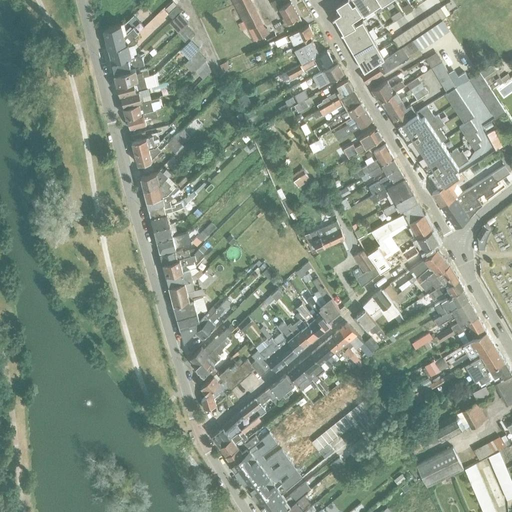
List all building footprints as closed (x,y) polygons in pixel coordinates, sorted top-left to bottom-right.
[(232,0),(243,21),(238,23),(242,30),(247,27),(254,41),(268,33),(251,0),(232,0)] [(275,10),(279,8),(274,0),(270,2),(275,10)] [(362,12),(354,0),(342,0),(336,4),(341,11),(333,16),(342,32),(356,24),(352,19),(362,12)] [(354,0),(362,12),(364,14),(373,8),(367,0),(354,0)] [(367,0),(373,8),(382,2),(380,0),(367,0)] [(173,19),(180,12),(182,10),(173,1),(166,8),(170,12),(169,13),(173,19)] [(291,1),(280,8),(284,17),(282,18),(285,22),(282,24),(280,21),(274,24),(280,33),(302,19),(300,16),(291,1)] [(409,3),(402,7),(406,13),(413,8),(409,3)] [(444,4),(393,38),(399,47),(447,16),(446,15),(450,13),(444,4)] [(373,8),(364,14),(367,18),(375,13),(373,8)] [(399,10),(391,15),(395,20),(403,15),(399,10)] [(180,12),(173,19),(169,22),(179,32),(186,25),(189,22),(180,12)] [(128,42),(135,36),(139,32),(138,31),(144,25),(134,15),(125,22),(104,27),(109,47),(128,42)] [(413,39),(420,48),(420,49),(450,30),(443,19),(413,39)] [(356,24),(342,32),(347,42),(368,30),(363,20),(356,24)] [(297,47),(313,39),(310,35),(313,33),(309,24),(269,42),(270,45),(273,43),(275,46),(277,45),(278,46),(292,38),(294,42),(291,43),(294,48),(297,47)] [(186,25),(179,32),(177,33),(186,43),(190,39),(195,34),(186,25)] [(368,30),(347,42),(353,51),(373,39),(368,30)] [(275,32),(266,37),(268,41),(277,36),(275,32)] [(128,42),(109,47),(112,60),(135,55),(138,52),(137,52),(135,43),(138,40),(135,36),(128,42)] [(190,39),(186,43),(180,49),(190,58),(198,50),(200,48),(190,39)] [(313,39),(297,47),(303,59),(299,61),(298,59),(283,67),(286,71),(320,53),(313,39)] [(373,39),(353,51),(358,61),(379,49),(373,39)] [(383,59),(378,63),(380,67),(384,72),(385,74),(388,71),(388,70),(420,48),(413,39),(384,58),(383,59)] [(156,45),(143,57),(148,61),(160,50),(156,45)] [(320,53),(286,71),(281,74),(284,80),(291,77),(291,78),(304,71),(303,70),(315,63),(317,62),(322,71),(338,62),(336,57),(332,59),(327,49),(320,53)] [(291,49),(282,54),(284,58),(286,58),(294,54),(291,49)] [(379,49),(358,61),(364,71),(370,68),(378,63),(383,59),(384,58),(379,49)] [(198,50),(190,58),(184,64),(193,72),(196,70),(206,60),(207,58),(198,50)] [(135,55),(112,60),(115,71),(136,65),(145,63),(143,56),(138,52),(135,55)] [(136,65),(115,71),(118,81),(153,74),(157,70),(171,57),(168,53),(149,70),(148,67),(137,70),(136,65)] [(206,60),(196,70),(203,78),(211,70),(206,60)] [(227,61),(220,64),(227,79),(232,77),(228,68),(230,67),(227,61)] [(435,72),(445,66),(442,61),(432,67),(435,72)] [(338,62),(322,71),(313,76),(319,87),(330,81),(330,80),(344,72),(338,62)] [(378,63),(370,68),(376,78),(384,72),(380,67),(378,63)] [(445,66),(435,72),(438,77),(448,71),(445,66)] [(448,71),(451,76),(454,81),(457,86),(470,78),(465,70),(458,74),(455,67),(448,71)] [(370,68),(364,71),(361,74),(367,83),(376,78),(370,68)] [(153,74),(118,81),(121,93),(122,93),(157,84),(160,83),(157,70),(153,74)] [(448,71),(438,77),(441,82),(451,76),(448,71)] [(480,72),(470,79),(496,117),(506,110),(480,72)] [(508,73),(501,78),(503,81),(510,76),(508,73)] [(298,76),(286,82),(289,88),(301,82),(298,76)] [(410,88),(412,91),(423,84),(417,76),(407,83),(410,88)] [(451,76),(441,82),(444,87),(454,81),(451,76)] [(320,108),(354,88),(348,78),(337,84),(340,89),(322,99),(323,100),(317,104),(320,108)] [(382,101),(397,90),(405,85),(402,80),(391,85),(388,80),(372,89),(379,102),(382,101)] [(157,84),(122,93),(123,98),(122,99),(123,103),(125,104),(125,105),(152,97),(150,92),(170,87),(169,81),(160,83),(157,84)] [(454,81),(444,87),(447,92),(456,87),(457,86),(454,81)] [(423,84),(412,91),(417,99),(428,92),(423,84)] [(456,87),(447,92),(446,93),(465,122),(460,125),(475,149),(481,146),(478,141),(481,139),(476,131),(478,130),(470,118),(474,115),(456,87)] [(354,88),(320,108),(313,112),(316,117),(323,113),(324,115),(331,110),(333,113),(346,106),(348,108),(361,100),(354,88)] [(298,102),(305,98),(309,96),(305,89),(294,95),(298,102)] [(397,90),(382,101),(387,108),(402,98),(397,90)] [(152,97),(125,105),(124,105),(128,115),(156,108),(162,106),(159,96),(152,97)] [(286,102),(279,107),(281,111),(289,107),(288,106),(296,102),(293,96),(285,100),(286,102)] [(402,98),(387,108),(394,119),(413,107),(411,103),(407,106),(405,103),(409,100),(405,96),(402,98)] [(305,98),(298,102),(295,104),(298,112),(309,105),(305,98)] [(361,100),(348,108),(332,118),(334,121),(329,124),(331,128),(354,114),(365,107),(361,100)] [(417,112),(398,124),(409,141),(442,119),(438,113),(435,115),(428,105),(417,112)] [(365,107),(354,114),(358,121),(350,126),(348,123),(343,126),(343,125),(333,132),(338,139),(372,119),(365,107)] [(413,107),(394,119),(398,124),(417,112),(413,107)] [(156,108),(128,115),(129,120),(128,121),(129,125),(131,125),(131,127),(147,123),(145,117),(152,115),(152,117),(158,115),(156,108)] [(241,111),(236,114),(239,120),(244,118),(241,111)] [(197,116),(167,144),(176,154),(184,146),(182,144),(204,124),(197,116)] [(249,117),(246,118),(248,121),(247,122),(250,128),(250,129),(255,126),(251,119),(249,117)] [(442,119),(409,141),(419,156),(442,139),(447,136),(439,125),(444,122),(442,119)] [(353,142),(344,148),(349,157),(383,138),(377,127),(360,136),(363,142),(355,146),(353,142)] [(495,130),(503,145),(508,142),(500,127),(495,130)] [(503,145),(495,130),(494,129),(487,133),(496,150),(503,146),(503,145)] [(148,130),(131,134),(132,140),(135,151),(156,145),(160,141),(158,131),(149,133),(148,130)] [(156,145),(135,151),(138,162),(138,163),(140,169),(151,163),(150,159),(162,148),(161,148),(168,141),(164,137),(160,141),(156,145)] [(319,138),(310,143),(314,151),(323,146),(319,138)] [(442,139),(419,156),(435,181),(455,168),(469,159),(462,149),(460,151),(457,146),(450,151),(442,139)] [(378,157),(357,170),(361,176),(394,157),(386,143),(374,150),(378,157)] [(511,160),(507,153),(501,157),(505,164),(509,170),(511,168),(511,160)] [(394,157),(361,176),(363,180),(371,176),(371,175),(374,174),(375,175),(383,170),(382,169),(384,167),(387,172),(399,165),(394,157)] [(441,205),(441,206),(450,218),(451,220),(456,227),(468,219),(470,217),(472,215),(475,211),(478,207),(482,204),(477,197),(484,193),(486,196),(494,191),(492,187),(499,183),(497,181),(511,172),(509,170),(505,164),(463,191),(441,205)] [(478,164),(471,169),(474,174),(482,169),(478,164)] [(380,179),(369,185),(373,193),(380,190),(384,188),(392,183),(405,175),(399,165),(387,172),(388,174),(380,178),(380,179)] [(303,167),(291,175),(299,187),(311,179),(303,167)] [(157,172),(141,176),(144,187),(160,183),(168,175),(171,172),(167,168),(163,171),(161,168),(157,172)] [(455,168),(435,181),(440,187),(449,181),(460,174),(455,168)] [(434,191),(432,192),(441,205),(463,191),(458,182),(465,177),(462,173),(460,174),(449,181),(440,187),(434,191)] [(160,183),(144,187),(147,199),(167,193),(177,184),(177,183),(168,175),(160,183)] [(373,193),(371,195),(374,201),(387,195),(392,203),(413,192),(405,175),(392,183),(384,188),(380,190),(373,193)] [(186,176),(179,183),(183,187),(190,180),(186,176)] [(338,179),(332,182),(335,188),(341,184),(338,179)] [(167,193),(147,199),(149,206),(170,199),(181,189),(177,184),(167,193)] [(347,186),(339,190),(342,196),(351,191),(347,186)] [(281,187),(277,190),(282,201),(284,201),(290,213),(294,220),(297,218),(293,211),(281,187)] [(170,199),(149,206),(152,215),(167,211),(185,205),(197,193),(195,190),(184,199),(175,203),(176,205),(172,206),(170,199)] [(392,203),(383,208),(387,214),(399,207),(401,210),(404,208),(405,212),(409,220),(424,212),(413,192),(392,203)] [(346,197),(340,200),(345,210),(351,206),(346,197)] [(198,208),(193,213),(198,217),(202,213),(198,208)] [(167,211),(152,215),(154,227),(170,223),(167,211)] [(424,212),(409,220),(411,225),(415,232),(418,236),(426,232),(433,228),(432,227),(424,212)] [(280,214),(271,219),(278,230),(286,225),(280,214)] [(338,220),(305,234),(313,253),(340,240),(339,238),(343,237),(344,238),(345,238),(338,220)] [(203,230),(192,240),(197,245),(217,226),(212,221),(203,230)] [(170,223),(154,227),(155,227),(155,228),(158,238),(173,234),(177,233),(175,222),(170,223)] [(356,223),(352,225),(353,228),(358,236),(359,237),(366,233),(362,226),(358,228),(356,223)] [(418,236),(424,248),(425,247),(438,239),(435,233),(433,228),(426,232),(418,236)] [(173,234),(158,239),(160,250),(190,242),(191,241),(189,230),(177,233),(173,234)] [(231,234),(226,238),(232,244),(236,239),(231,234)] [(191,255),(164,262),(167,273),(196,267),(194,260),(197,259),(197,258),(207,249),(202,244),(195,253),(191,255)] [(176,248),(161,252),(164,262),(191,255),(189,250),(184,251),(183,248),(176,250),(176,248)] [(365,248),(354,255),(364,271),(376,264),(368,252),(365,248)] [(424,258),(409,268),(411,271),(414,270),(417,275),(428,265),(430,266),(444,255),(439,249),(435,249),(434,249),(430,253),(424,258)] [(430,266),(416,277),(417,278),(420,282),(435,269),(437,272),(450,262),(444,255),(430,266)] [(302,267),(297,271),(301,278),(307,274),(305,271),(312,266),(308,260),(302,266),(302,267)] [(435,269),(420,282),(426,289),(433,283),(436,287),(444,282),(447,285),(459,277),(456,272),(450,262),(437,272),(435,269)] [(363,272),(356,276),(362,286),(368,281),(374,276),(380,272),(376,264),(364,271),(363,272)] [(269,266),(263,272),(269,278),(275,272),(269,266)] [(196,267),(167,273),(170,284),(186,280),(192,278),(198,277),(199,277),(203,272),(200,269),(199,269),(196,267)] [(360,267),(353,271),(356,276),(363,272),(360,267)] [(275,273),(270,279),(277,286),(283,281),(275,273)] [(318,276),(313,279),(314,282),(319,289),(326,300),(320,305),(321,307),(320,308),(328,319),(341,309),(318,276)] [(436,287),(429,292),(434,298),(445,291),(448,296),(464,286),(459,277),(447,285),(444,282),(436,287)] [(192,278),(186,280),(188,291),(190,297),(191,300),(194,299),(193,296),(192,290),(195,289),(192,278)] [(409,278),(400,285),(403,289),(412,282),(409,278)] [(186,280),(170,284),(174,303),(190,297),(188,291),(186,280)] [(390,282),(385,286),(393,298),(393,297),(398,293),(390,282)] [(398,293),(393,297),(397,302),(405,297),(404,295),(415,285),(412,282),(403,289),(398,293)] [(279,286),(271,293),(275,297),(277,299),(284,292),(279,286)] [(448,296),(434,304),(440,314),(468,297),(464,286),(448,296)] [(190,297),(174,303),(178,317),(208,308),(204,293),(206,293),(202,288),(200,288),(195,289),(192,290),(193,296),(194,299),(191,300),(190,297)] [(373,295),(363,305),(365,307),(371,314),(379,307),(383,313),(389,320),(395,315),(400,312),(382,288),(373,295)] [(429,292),(425,295),(429,301),(434,298),(429,292)] [(271,293),(265,299),(269,303),(275,297),(271,293)] [(216,308),(195,330),(202,337),(219,319),(217,317),(231,302),(226,297),(216,308)] [(440,314),(434,317),(438,324),(455,314),(459,320),(461,323),(478,313),(468,297),(440,314)] [(265,299),(259,305),(264,310),(267,308),(266,307),(269,303),(265,299)] [(190,324),(181,326),(185,340),(195,330),(216,308),(213,305),(209,310),(207,312),(200,319),(189,322),(190,324)] [(357,315),(354,318),(364,331),(367,327),(367,328),(371,325),(371,326),(369,328),(373,332),(375,331),(376,332),(383,339),(388,335),(386,333),(375,319),(371,314),(365,307),(357,315)] [(379,307),(371,314),(375,319),(383,313),(379,307)] [(208,308),(178,317),(181,326),(190,324),(189,322),(200,319),(207,312),(209,310),(208,308)] [(400,312),(395,315),(400,323),(405,319),(400,312)] [(454,323),(434,337),(436,340),(437,339),(439,342),(441,341),(442,341),(456,332),(455,331),(458,330),(459,332),(458,333),(463,342),(486,329),(478,313),(461,323),(459,320),(454,323)] [(249,315),(238,324),(243,331),(254,321),(249,315)] [(347,322),(340,328),(354,344),(356,347),(357,349),(361,346),(369,355),(369,356),(373,352),(347,322)] [(202,345),(190,356),(197,364),(226,336),(232,331),(228,327),(219,335),(218,334),(215,336),(216,337),(205,348),(202,345)] [(340,328),(332,334),(347,351),(360,366),(363,363),(350,348),(354,344),(340,328)] [(446,348),(439,352),(441,355),(442,356),(444,355),(449,364),(450,367),(470,354),(471,355),(477,351),(479,350),(482,354),(497,345),(486,329),(463,342),(448,351),(446,348)] [(429,332),(412,342),(416,348),(424,343),(425,343),(428,340),(433,338),(429,332)] [(332,334),(326,340),(340,357),(347,351),(332,334)] [(197,364),(195,365),(203,375),(204,374),(207,378),(217,368),(214,365),(215,363),(215,362),(221,357),(217,353),(230,341),(226,336),(197,364)] [(371,336),(365,340),(373,350),(379,346),(371,336)] [(326,340),(312,352),(325,369),(325,370),(340,357),(326,340)] [(482,354),(465,364),(469,370),(466,372),(469,377),(472,375),(475,380),(479,378),(485,374),(484,372),(505,358),(497,345),(482,354)] [(258,349),(252,354),(256,359),(266,371),(272,366),(258,349)] [(312,352),(300,362),(313,378),(325,369),(312,352)] [(434,359),(425,365),(431,375),(449,364),(444,355),(442,356),(435,360),(434,359)] [(216,372),(201,386),(208,393),(223,380),(244,362),(240,358),(231,366),(230,365),(219,375),(216,372)] [(244,362),(223,380),(227,386),(230,390),(252,371),(251,370),(255,366),(251,363),(248,358),(244,362)] [(485,374),(479,378),(482,383),(485,381),(489,379),(499,373),(501,378),(511,372),(511,371),(509,366),(510,366),(505,358),(484,372),(485,374)] [(256,359),(251,363),(255,366),(261,375),(266,371),(256,359)] [(300,362),(288,372),(302,389),(310,382),(322,397),(325,394),(313,378),(300,362)] [(453,371),(412,394),(417,402),(426,397),(424,393),(433,388),(455,375),(453,371)] [(491,383),(487,385),(488,386),(490,389),(497,386),(507,404),(511,401),(511,372),(501,378),(491,383)] [(286,373),(279,379),(289,393),(297,386),(286,373)] [(279,379),(271,385),(279,396),(283,393),(285,396),(289,393),(279,379)] [(208,393),(202,399),(205,408),(217,404),(214,396),(220,392),(222,395),(217,399),(219,402),(227,395),(223,390),(227,386),(223,380),(208,393)] [(321,380),(317,383),(324,391),(328,388),(321,380)] [(487,384),(473,391),(478,401),(493,393),(490,389),(488,386),(487,385),(487,384)] [(269,387),(265,390),(270,396),(273,400),(276,403),(281,399),(282,398),(279,396),(271,385),(269,387)] [(256,397),(241,409),(245,415),(246,416),(256,408),(261,404),(266,399),(270,396),(265,390),(256,397)] [(478,402),(425,429),(433,443),(441,439),(442,440),(462,429),(462,428),(469,425),(471,428),(483,421),(483,420),(486,418),(478,402)] [(379,403),(369,410),(380,424),(390,416),(379,403)] [(220,427),(212,434),(220,444),(232,436),(228,431),(237,422),(245,415),(241,409),(237,412),(224,424),(224,425),(220,427)] [(232,436),(220,444),(220,445),(227,453),(249,438),(245,432),(261,420),(259,417),(244,428),(242,430),(239,431),(232,436)] [(359,419),(340,434),(347,443),(366,428),(359,419)] [(237,422),(228,431),(232,436),(239,431),(242,430),(237,422)] [(249,438),(227,453),(232,460),(260,439),(254,433),(249,438)] [(500,435),(474,449),(480,459),(511,442),(506,433),(501,436),(500,435)] [(329,443),(320,450),(325,457),(335,450),(329,443)] [(453,445),(417,463),(419,467),(423,477),(427,485),(453,472),(464,467),(453,445)] [(458,456),(464,465),(467,463),(464,458),(470,454),(467,450),(458,456)] [(511,479),(499,450),(489,455),(507,498),(511,496),(511,479)] [(340,456),(330,464),(334,468),(343,461),(340,456)] [(489,456),(477,460),(497,509),(506,505),(495,476),(497,475),(489,456)] [(496,511),(476,462),(465,468),(483,511),(496,511)] [(274,487),(258,500),(264,507),(282,492),(302,476),(297,469),(289,475),(277,485),(274,487)] [(402,473),(394,479),(398,483),(406,477),(402,473)] [(286,497),(267,511),(281,511),(287,508),(304,493),(311,488),(306,481),(286,497)] [(286,497),(282,492),(264,507),(267,511),(286,497)] [(287,508),(281,511),(297,511),(311,501),(304,493),(287,508)]
